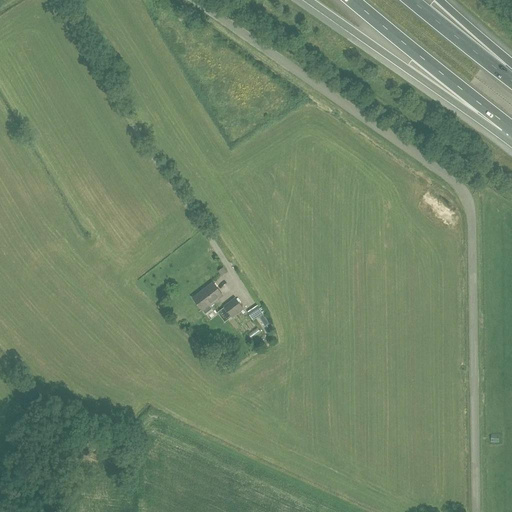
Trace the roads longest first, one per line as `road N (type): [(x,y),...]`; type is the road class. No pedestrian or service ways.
road 1 (unclassified): [(476,511),(470,203),(452,181),(195,0)]
road 2 (motorway): [(307,0),(507,125)]
road 3 (motorway): [(351,0),(507,125)]
road 4 (motorway): [(511,81),(412,0)]
